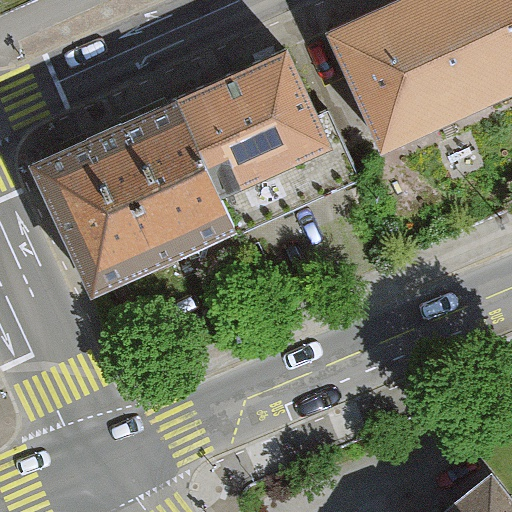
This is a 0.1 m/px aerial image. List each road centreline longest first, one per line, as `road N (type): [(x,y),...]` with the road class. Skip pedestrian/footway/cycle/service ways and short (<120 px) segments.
road 1 (primary): [(100,464),(511,292)]
road 2 (primary): [(238,0),(0,109)]
road 3 (secondary): [(0,261),(100,464)]
